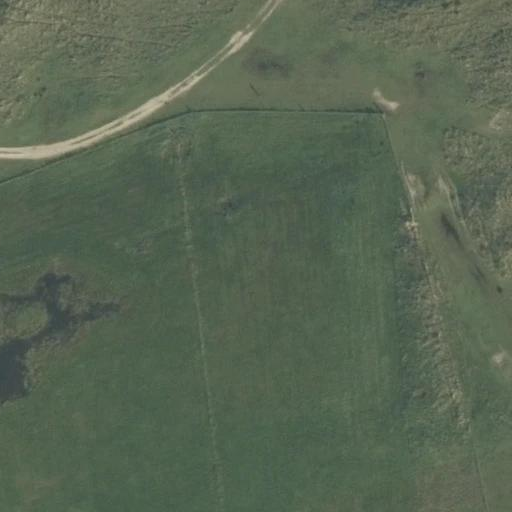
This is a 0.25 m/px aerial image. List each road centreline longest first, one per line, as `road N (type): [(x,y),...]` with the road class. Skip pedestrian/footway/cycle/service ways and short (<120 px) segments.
road 1 (track): [(511,366),(429,244),(411,165),(391,127),(352,100),(277,94),(235,78),(185,88),(44,153),(0,152)]
road 2 (track): [(185,88),(264,23),(274,0)]
